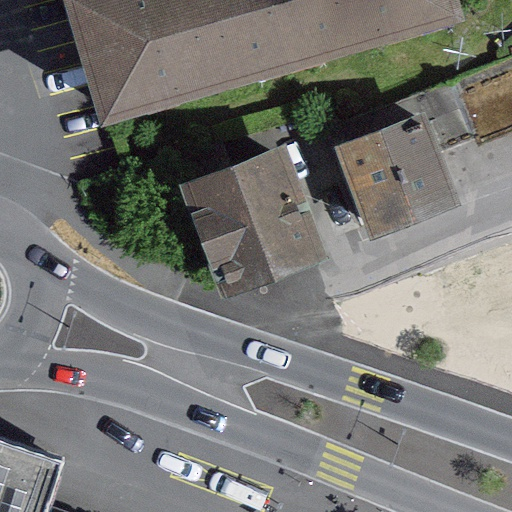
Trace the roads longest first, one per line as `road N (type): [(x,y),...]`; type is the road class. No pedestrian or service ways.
road 1 (secondary): [(511,436),(163,321),(29,246)]
road 2 (secondary): [(0,362),(138,387),(451,511)]
road 3 (secondary): [(0,361),(30,333),(41,309),(43,283),(29,246)]
